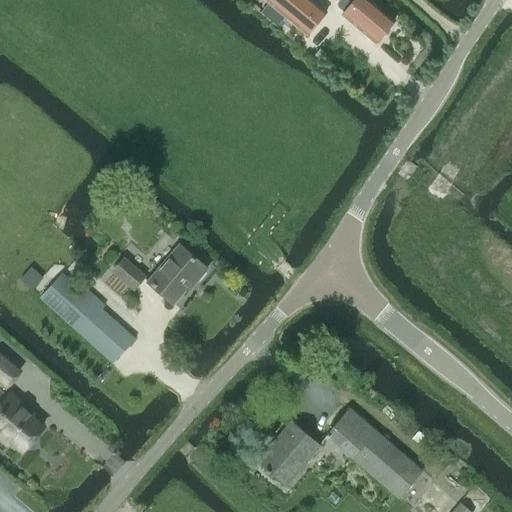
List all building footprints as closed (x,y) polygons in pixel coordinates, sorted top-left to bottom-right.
[(267,0),(267,1),(269,3),(285,17),(306,35),(326,13),(311,0),(267,0)] [(340,0),(339,2),(339,7),(344,12),(342,14),(375,43),(394,20),(370,0),(340,0)] [(321,59),(325,53),(320,49),(315,55),(321,59)] [(148,282),(172,303),(192,280),(194,282),(206,268),(179,246),(148,282)] [(123,256),(112,269),(114,271),(134,288),(135,289),(146,276),(123,256)] [(112,362),(133,338),(62,274),(41,298),(112,362)] [(0,384),(6,389),(22,370),(0,351),(0,384)] [(0,389),(0,442),(7,448),(10,444),(22,454),(46,425),(34,415),(36,412),(10,390),(6,394),(0,389)] [(398,498),(422,471),(350,409),(326,436),(398,498)] [(285,484),(319,445),(292,421),(258,461),(285,484)] [(471,511),(459,502),(450,511),(471,511)]
